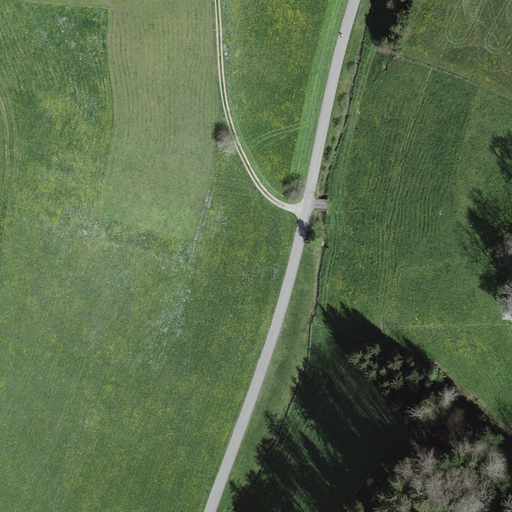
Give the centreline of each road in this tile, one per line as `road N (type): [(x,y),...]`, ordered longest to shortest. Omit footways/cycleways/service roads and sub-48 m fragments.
road 1 (tertiary): [(354,0),(276,325),(209,511)]
road 2 (track): [(217,0),(222,89),(237,145),(262,189),(305,214)]
road 3 (track): [(347,511),(380,466),(427,440),(511,460)]
